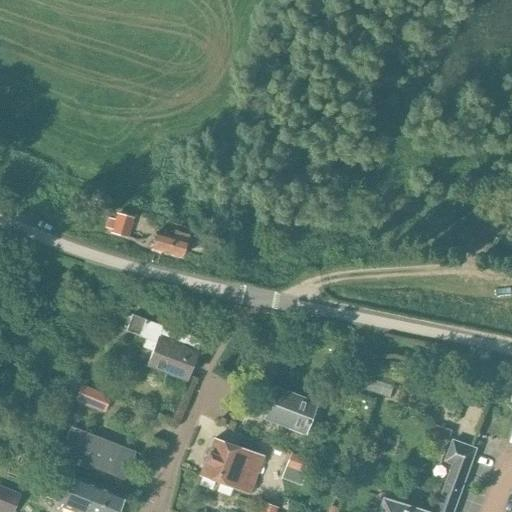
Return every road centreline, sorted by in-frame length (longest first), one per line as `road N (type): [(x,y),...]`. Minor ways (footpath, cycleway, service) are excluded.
road 1 (tertiary): [(511,352),(140,270),(0,221)]
road 2 (track): [(291,304),(324,276),(348,271),(458,268),(511,279)]
road 3 (residential): [(153,511),(204,382)]
